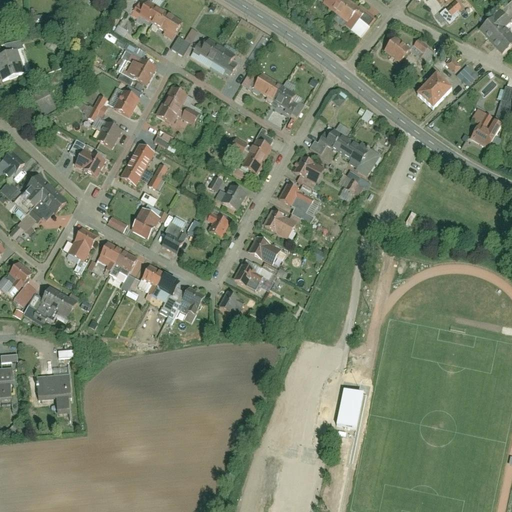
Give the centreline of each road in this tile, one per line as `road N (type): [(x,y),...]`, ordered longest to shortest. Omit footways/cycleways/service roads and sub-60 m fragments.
road 1 (residential): [(302,144),(222,284),(204,288),(85,216)]
road 2 (residential): [(302,144),(173,66),(93,207)]
road 3 (secondary): [(344,74),(455,161),(511,190)]
road 4 (residential): [(511,77),(392,14)]
road 5 (residential): [(0,232),(43,274),(73,221),(85,216)]
road 6 (secondary): [(234,0),(344,74)]
